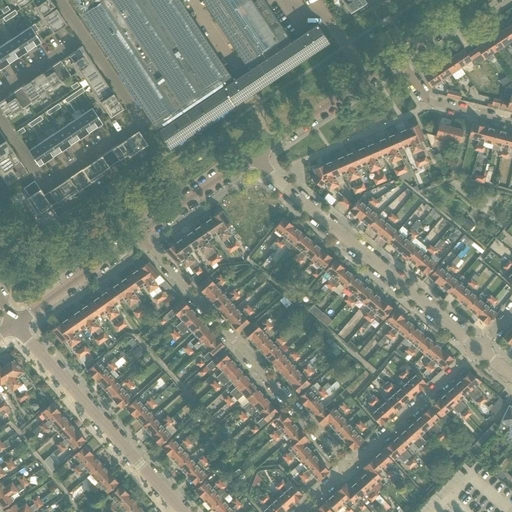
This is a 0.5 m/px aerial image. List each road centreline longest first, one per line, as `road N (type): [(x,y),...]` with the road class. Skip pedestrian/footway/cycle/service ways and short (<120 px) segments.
road 1 (residential): [(346,469),(139,235)]
road 2 (residential): [(84,33),(141,118),(44,183),(0,116)]
road 3 (residential): [(480,349),(295,199),(255,154)]
road 4 (residential): [(182,511),(15,324)]
road 5 (residential): [(480,349),(346,469)]
road 6 (tertiary): [(255,154),(397,57)]
road 7 (tertiary): [(15,324),(139,235)]
road 8 (tertiary): [(139,235),(255,154)]
